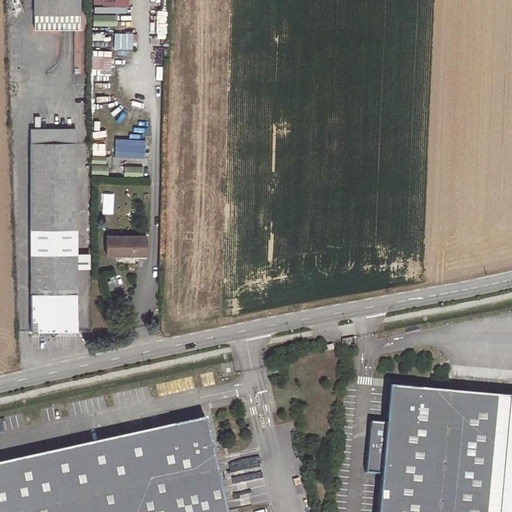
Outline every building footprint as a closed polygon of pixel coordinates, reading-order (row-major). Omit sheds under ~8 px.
[(35,0),(36,11),(79,12),(79,0),(35,0)] [(79,28),(79,12),(36,11),(35,27),(79,28)] [(91,26),(114,26),(114,15),(91,15),(91,26)] [(112,49),(131,49),(131,33),(112,33),(112,49)] [(89,51),(89,72),(109,73),(109,51),(89,51)] [(33,125),(33,163),(34,257),(33,327),(79,327),(79,313),(79,125),(33,125)] [(121,167),(121,177),(139,177),(140,167),(121,167)] [(144,179),(126,180),(126,191),(144,191),(144,179)] [(151,228),(111,227),(110,248),(151,249),(151,228)] [(511,511),(511,398),(388,387),(385,423),(370,422),(365,473),(380,474),(376,511),(511,511)] [(226,511),(206,418),(0,463),(0,511),(226,511)]
